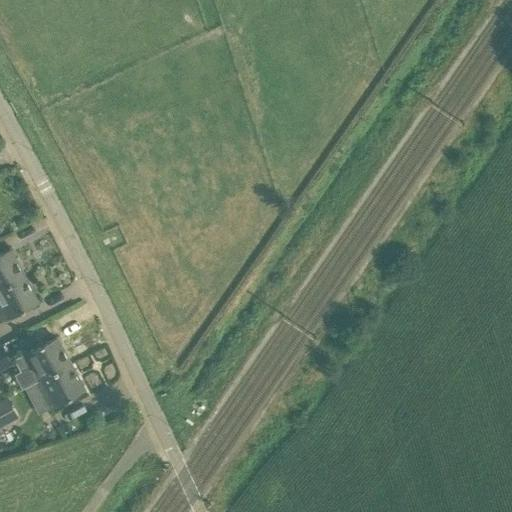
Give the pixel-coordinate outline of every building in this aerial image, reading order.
[(0,288),(24,276),(8,248),(0,252),(0,288)] [(0,288),(0,299),(3,304),(0,305),(0,320),(1,323),(39,304),(24,276),(0,288)] [(41,377),(70,361),(57,335),(27,351),(18,356),(27,370),(15,376),(20,387),(24,385),(41,377)] [(41,377),(24,385),(38,413),(55,405),(85,389),(70,361),(41,377)] [(0,428),(19,418),(7,398),(0,402),(0,428)] [(70,411),(57,421),(66,433),(79,423),(70,411)]
